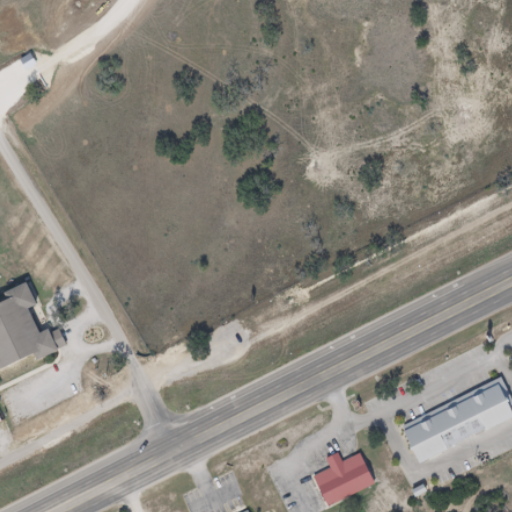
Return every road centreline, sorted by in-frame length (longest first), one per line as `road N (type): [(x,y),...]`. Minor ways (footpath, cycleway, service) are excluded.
road 1 (primary): [(511,286),(53,511)]
road 2 (residential): [(190,444),(0,119)]
